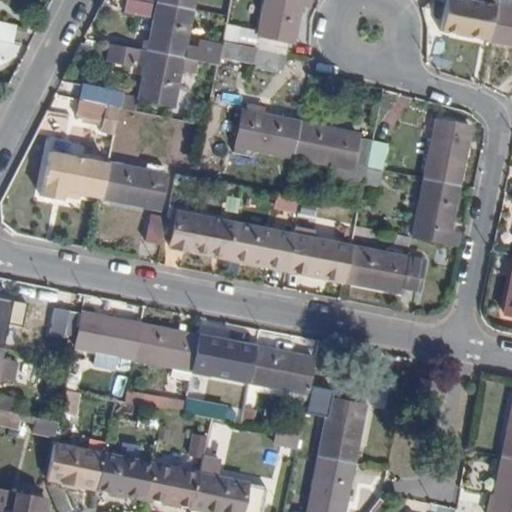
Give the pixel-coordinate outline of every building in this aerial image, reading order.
[(129,0),(126,12),(150,18),(153,4),(133,0),(129,0)] [(159,0),(159,3),(193,10),(195,0),(159,0)] [(290,41),(294,42),(302,6),(302,0),(267,0),(261,31),(227,25),(224,41),(287,54),(290,41)] [(302,0),(302,6),(312,8),(313,0),(302,0)] [(483,33),(492,35),(499,4),(499,0),(484,0),(484,2),(475,0),(448,0),(443,31),(482,40),(483,33)] [(219,65),(220,57),(223,47),(200,43),(198,50),(186,47),(193,10),(159,3),(149,51),(183,58),(219,65)] [(511,7),(499,4),(492,35),(501,37),(500,43),(511,45),(511,7)] [(12,25),(0,22),(0,42),(9,45),(12,25)] [(220,57),(283,71),(287,54),(224,41),(223,47),(220,57)] [(0,59),(6,61),(9,45),(0,42),(0,59)] [(139,99),(174,106),(183,58),(149,51),(139,48),(136,65),(146,67),(139,99)] [(82,100),(120,108),(123,93),(85,85),(82,100)] [(105,119),(117,122),(120,108),(82,100),(78,116),(105,122),(105,119)] [(255,150),(292,157),(300,122),(266,116),(268,107),(248,103),(246,111),(243,111),(236,146),(255,150)] [(425,179),(458,186),(471,125),(444,120),(439,142),(433,140),(425,179)] [(372,140),(359,138),(360,134),(300,122),(292,157),(332,165),(366,172),(367,167),(371,143),(372,140)] [(367,167),(383,171),(387,146),(371,143),(367,167)] [(235,152),(253,157),(255,150),(236,146),(235,152)] [(63,191),(101,198),(108,164),(51,152),(45,181),(64,185),(63,191)] [(143,200),(162,204),(168,176),(164,175),(146,171),(108,164),(101,198),(142,206),(143,200)] [(146,171),(164,175),(165,167),(148,164),(146,171)] [(330,176),(364,182),(366,172),(332,165),(330,176)] [(364,182),(380,186),(383,171),(367,167),(366,172),(364,182)] [(446,244),(449,230),(458,186),(425,179),(413,238),(446,244)] [(279,209),(295,212),(297,201),(281,198),(279,209)] [(171,247),(229,258),(236,224),(201,217),(204,203),(185,199),(181,213),(178,212),(171,247)] [(147,241),(161,244),(167,218),(152,215),(147,241)] [(229,258),(286,269),(293,235),(236,224),(229,258)] [(446,244),(458,247),(461,233),(449,230),(446,244)] [(286,269),(344,281),(351,247),(293,235),(286,269)] [(404,289),(438,296),(444,265),(351,247),(344,281),(403,293),(404,289)] [(0,349),(10,300),(0,297),(0,349)] [(50,333),(64,336),(69,312),(55,309),(50,333)] [(115,358),(133,361),(140,326),(81,314),(74,350),(96,354),(115,358)] [(189,382),(191,372),(198,337),(185,334),(186,327),(177,325),(175,333),(140,326),(133,361),(173,368),(171,379),(189,382)] [(191,372),(250,383),(256,349),(198,337),(191,372)] [(0,409),(21,414),(23,401),(0,396),(0,377),(11,380),(15,362),(0,358),(0,349),(0,409)] [(289,391),(307,394),(314,360),(256,349),(250,383),(289,391)] [(94,364),(113,368),(115,358),(96,354),(94,364)] [(416,404),(431,407),(436,383),(422,380),(416,404)] [(317,457),(354,464),(368,391),(339,386),(336,400),(330,399),(326,419),(317,457)] [(61,389),(57,411),(72,413),(76,392),(61,389)] [(124,403),(183,414),(186,402),(127,390),(124,403)] [(287,398),(306,401),(307,394),(289,391),(287,398)] [(317,417),(326,419),(330,399),(321,397),(317,417)] [(183,414),(212,420),(215,407),(186,402),(183,414)] [(413,421),(427,424),(431,407),(416,404),(413,421)] [(511,404),(501,458),(511,460),(511,404)] [(0,425),(18,429),(21,414),(0,409),(0,425)] [(136,428),(156,432),(159,417),(139,414),(136,428)] [(32,417),(30,429),(52,433),(54,422),(32,417)] [(274,446),(296,450),(299,437),(277,432),(274,446)] [(190,455),(203,457),(207,439),(194,436),(190,455)] [(91,453),(104,455),(106,446),(93,443),(91,453)] [(89,481),(98,483),(104,455),(91,453),(55,446),(49,479),(87,487),(89,481)] [(97,489),(145,498),(152,465),(114,458),(104,455),(98,483),(97,489)] [(199,475),(218,478),(222,461),(203,457),(199,475)] [(344,511),(354,464),(317,457),(306,511),(344,511)] [(511,511),(511,460),(501,458),(494,496),(489,495),(485,511),(511,511)] [(145,498),(193,508),(199,475),(152,465),(145,498)] [(193,508),(211,511),(261,511),(267,488),(218,478),(199,475),(193,508)] [(0,511),(3,511),(11,511),(16,494),(2,491),(0,498),(0,511)] [(42,511),(45,499),(16,494),(11,511),(42,511)]
